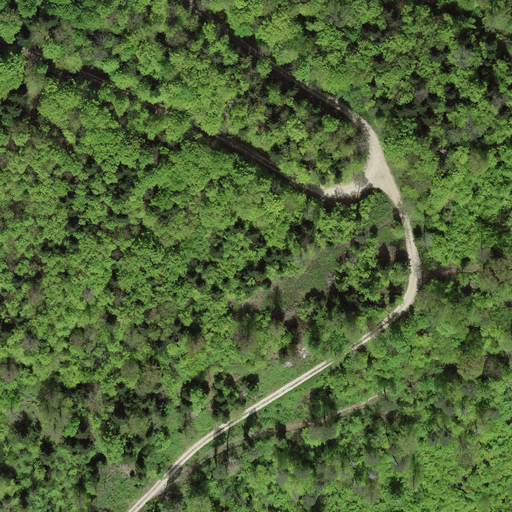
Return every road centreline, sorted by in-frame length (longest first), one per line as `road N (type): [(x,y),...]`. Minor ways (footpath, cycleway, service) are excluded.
road 1 (track): [(189,0),(368,130),(374,171),(348,192),(325,190),(126,88),(0,38)]
road 2 (track): [(374,171),(389,183),(408,226),(415,279),(404,308),(205,439),(134,511)]
road 3 (track): [(511,353),(398,383),(220,450),(152,493)]
road 4 (track): [(0,272),(29,393),(21,417),(0,436)]
